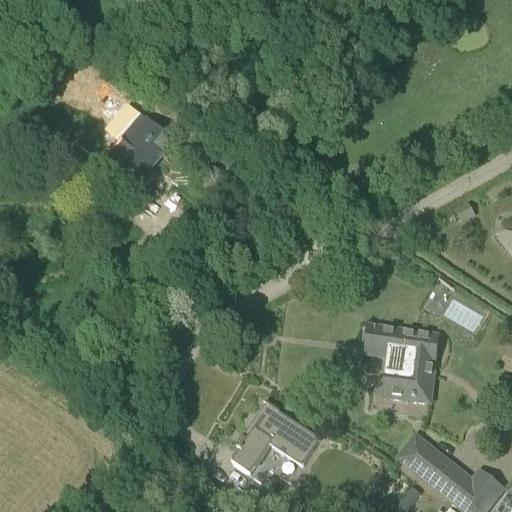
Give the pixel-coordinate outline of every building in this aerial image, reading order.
[(140,195),(154,177),(150,174),(174,144),(138,117),(117,144),(121,147),(103,171),(140,195)] [(350,280),(368,276),(366,265),(348,269),(350,280)] [(437,348),(439,334),(423,332),(421,345),(405,344),(405,345),(374,342),(371,364),(390,367),(390,370),(387,371),(383,402),(430,407),(437,348)] [(302,469),(320,441),(266,407),(255,425),(257,426),(237,458),(235,457),(233,460),(235,461),(231,467),(250,479),(270,449),(302,469)] [(470,487),(421,450),(406,471),(454,509),(462,499),(478,511),(487,511),(499,495),(490,487),(482,496),(471,487),(470,487)] [(407,511),(420,496),(413,491),(396,511),(407,511)]
